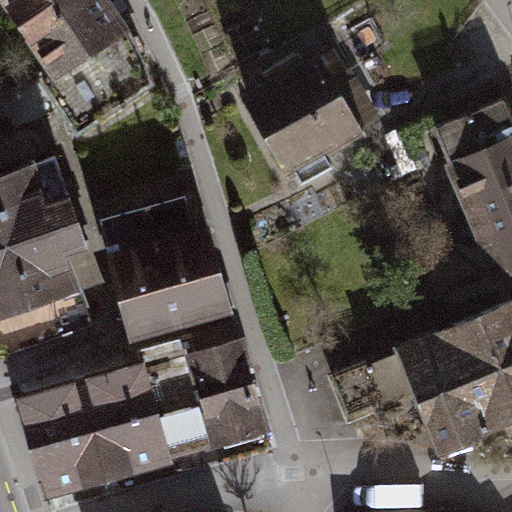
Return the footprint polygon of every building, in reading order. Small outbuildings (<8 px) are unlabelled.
[(114,0),(0,0),(53,80),(44,86),(79,138),(151,87),(134,28),(114,0)] [(325,42),(242,88),(301,193),(343,169),(335,155),(375,133),(342,74),(351,69),(338,46),(329,51),(325,42)] [(511,106),(507,95),(438,124),(496,278),(511,272),(511,106)] [(58,150),(0,171),(0,356),(1,358),(97,325),(84,288),(106,283),(58,150)] [(188,191),(97,214),(134,338),(238,310),(212,222),(197,227),(188,191)] [(511,290),(396,337),(399,347),(332,374),(353,433),(440,452),(506,423),(511,437),(511,436),(511,290)] [(273,428),(245,332),(147,361),(176,463),(273,428)] [(176,463),(147,361),(22,397),(50,495),(176,463)]
